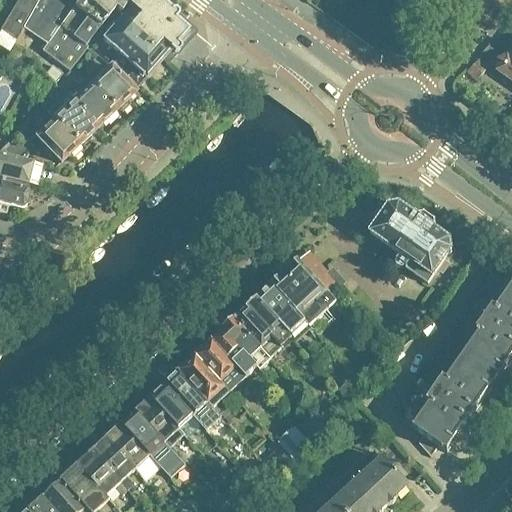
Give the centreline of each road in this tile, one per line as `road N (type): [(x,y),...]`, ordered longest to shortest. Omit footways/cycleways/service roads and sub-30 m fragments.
road 1 (residential): [(0,475),(365,140)]
road 2 (tertiary): [(0,253),(29,249),(61,230),(249,32)]
road 3 (secondary): [(365,140),(423,157),(511,225)]
road 4 (secondary): [(412,94),(356,79),(267,12)]
road 5 (secondary): [(249,32),(342,98),(365,140)]
road 6 (secondary): [(511,196),(431,135),(412,94)]
road 7 (residential): [(412,94),(497,0)]
